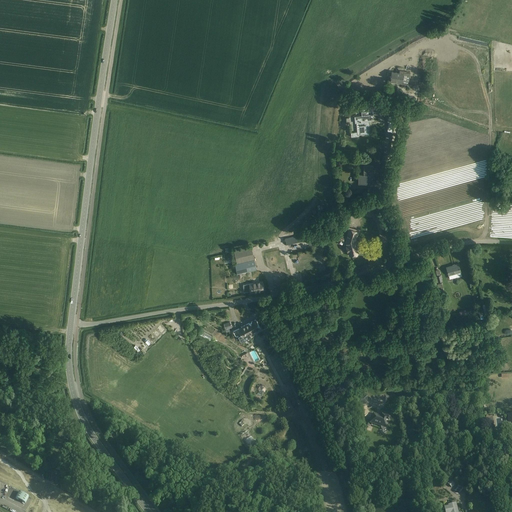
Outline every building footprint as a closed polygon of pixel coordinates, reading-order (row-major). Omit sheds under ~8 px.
[(391,79),(391,82),(396,83),(397,82),(402,83),(402,84),(409,85),(411,73),(404,72),(404,74),(393,72),(392,78),(391,78),(391,79)] [(371,105),(366,106),(361,106),(362,117),(355,118),(356,122),(360,122),(361,134),(370,133),(369,121),(373,121),(372,119),(373,119),(373,118),(372,118),(372,116),(373,116),(372,116),(371,105)] [(358,183),(365,184),(370,184),(371,176),(373,176),(373,165),(363,165),(363,174),(358,174),(358,183)] [(349,219),(343,217),(341,225),(347,227),(349,219)] [(354,256),(355,256),(356,256),(357,256),(357,255),(357,254),(358,254),(357,250),(358,250),(358,248),(357,249),(355,241),(356,236),(357,235),(358,232),(349,229),(345,241),(347,243),(348,246),(346,247),(346,246),(347,252),(348,251),(349,256),(353,255),(354,256)] [(252,247),(234,251),(237,263),(235,264),(237,274),(257,269),(254,259),(252,247)] [(446,267),(450,279),(462,276),(458,264),(446,267)] [(263,282),(258,283),(247,285),(247,292),(250,291),(250,292),(264,290),(263,282)] [(238,329),(240,333),(241,335),(237,337),(240,342),(241,343),(250,338),(249,335),(259,329),(255,320),(238,329)] [(313,329),(322,339),(331,330),(322,321),(313,329)] [(204,333),(214,338),(216,334),(206,329),(204,333)] [(426,344),(431,355),(436,353),(431,342),(426,344)] [(370,422),(381,426),(381,425),(386,427),(390,417),(384,415),(383,418),(373,414),(370,422)] [(17,500),(26,505),(30,498),(21,494),(17,500)] [(444,508),(445,511),(457,511),(458,511),(457,511),(456,505),(456,503),(448,505),(449,507),(444,508)]
